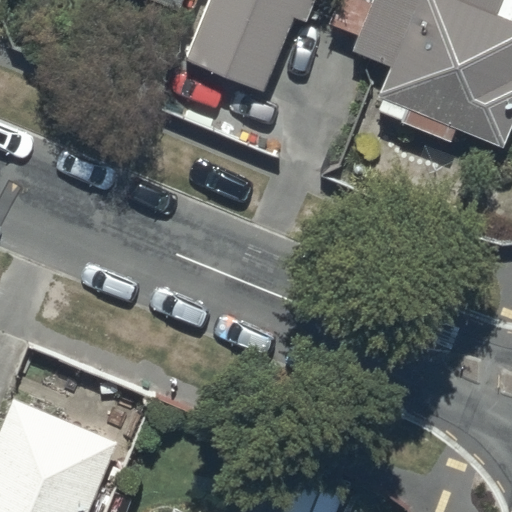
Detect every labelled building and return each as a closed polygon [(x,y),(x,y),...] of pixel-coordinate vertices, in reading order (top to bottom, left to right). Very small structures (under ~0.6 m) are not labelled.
[(307,0),(202,0),(184,48),(262,79),(292,3),(304,8),(307,0)] [(511,65),(510,65),(511,59),(511,0),(330,0),(327,11),(357,22),(351,39),(386,53),(375,82),(381,84),(376,97),(400,105),(398,111),(449,130),(455,114),(501,131),(511,100),(511,65)] [(0,511),(83,511),(116,433),(15,387),(0,423),(0,511)] [(333,511),(347,475),(297,456),(275,511),(333,511)] [(207,511),(173,498),(167,511),(113,511),(110,511),(109,511),(207,511)]
